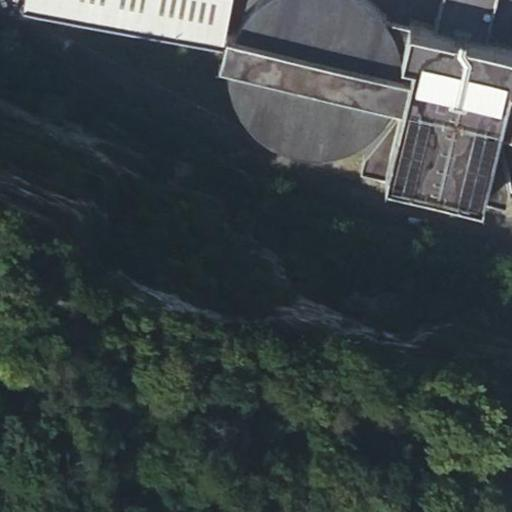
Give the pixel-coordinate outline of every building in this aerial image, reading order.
[(229,0),(23,0),(23,4),(223,39),(229,0)] [(399,83),(400,74),(401,69),(401,63),(399,48),(398,42),(395,35),(392,27),(386,17),(383,13),(370,0),(256,0),(248,8),(238,23),(232,35),(230,43),(228,52),(227,67),(228,77),(229,84),(231,91),(235,101),(239,109),(245,118),(257,131),(267,138),(279,145),(300,151),(318,152),(333,149),(344,146),(352,143),(365,135),(372,129),(374,127),(376,126),(382,119),(385,115),(388,110),(390,106),(394,99),(396,93),(399,83)] [(511,0),(440,0),(435,25),(408,19),(402,46),(415,48),(413,57),(409,71),(402,101),(401,106),(395,114),(381,131),(364,153),(360,169),(507,205),(510,189),(497,136),(500,125),(508,95),(511,81),(511,77),(511,0)] [(415,48),(402,46),(400,54),(413,57),(415,48)] [(402,101),(409,71),(401,69),(400,74),(399,83),(396,93),(394,99),(402,101)] [(511,95),(508,95),(500,125),(508,127),(510,115),(511,105),(511,95)] [(382,119),(376,126),(381,131),(395,114),(388,110),(385,115),(382,119)]
